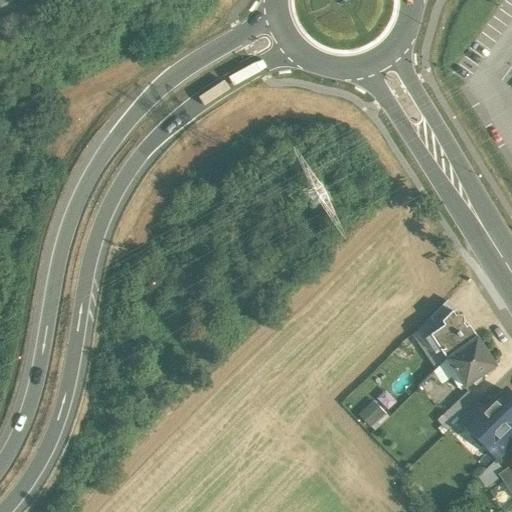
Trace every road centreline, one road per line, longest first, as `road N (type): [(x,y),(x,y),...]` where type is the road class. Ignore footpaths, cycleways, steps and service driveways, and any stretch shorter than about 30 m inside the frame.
road 1 (motorway): [(5,511),(42,464),(70,396),(96,256),(123,186),(142,157),(213,91),(257,63),(304,53)]
road 2 (motorway): [(274,0),(251,30),(144,103),(98,164),(68,226),(27,418),(0,470)]
road 3 (secondary): [(511,273),(379,56)]
